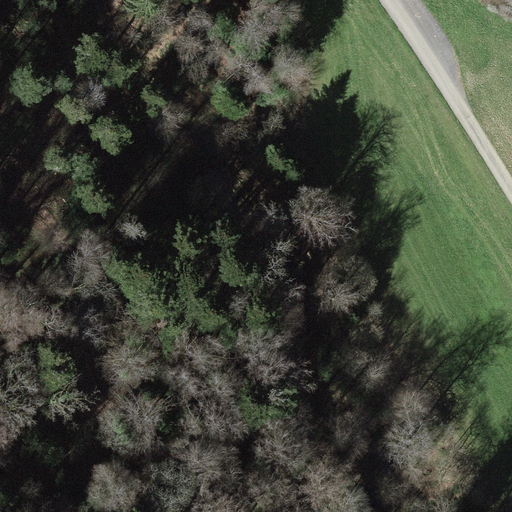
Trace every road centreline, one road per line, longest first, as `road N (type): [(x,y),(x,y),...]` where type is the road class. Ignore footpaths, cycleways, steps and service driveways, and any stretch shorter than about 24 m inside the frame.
road 1 (track): [(0,173),(64,254),(98,380),(121,415),(190,462),(234,511)]
road 2 (track): [(511,188),(394,0)]
